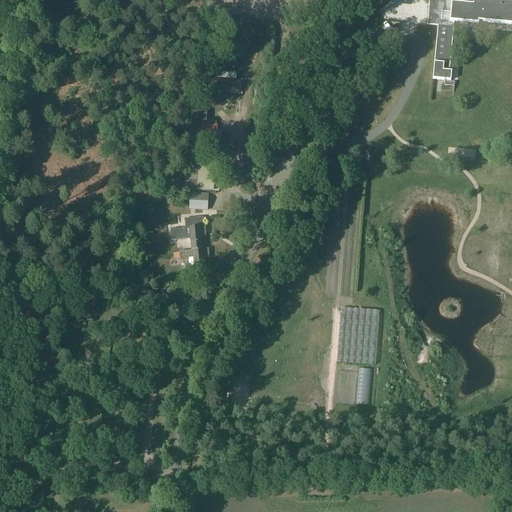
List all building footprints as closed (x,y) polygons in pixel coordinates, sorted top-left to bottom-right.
[(452,80),(453,71),(454,68),(454,65),(454,64),(454,63),(453,62),(452,61),(451,61),(450,61),(449,61),(448,61),(447,61),(447,62),(446,63),(446,64),(444,64),(448,26),(454,27),(455,21),(479,24),(480,21),(511,24),(511,0),(430,0),(428,24),(439,25),(434,79),(452,80)] [(242,82),(213,79),(211,93),(241,95),(242,82)] [(207,111),(194,111),(193,131),(215,131),(215,121),(207,121),(207,111)] [(221,161),(200,160),(201,136),(190,135),(186,190),(196,191),(219,192),(221,161)] [(208,196),(194,195),(194,207),(207,208),(208,196)] [(185,220),(186,229),(172,230),(173,241),(192,239),(192,245),(201,244),(200,236),(206,236),(205,226),(204,227),(203,218),(185,220)] [(208,249),(202,249),(201,244),(192,245),(193,250),(179,252),(180,260),(194,258),(196,273),(206,272),(204,258),(209,258),(208,249)] [(342,308),(338,363),(376,365),(380,311),(342,308)]
